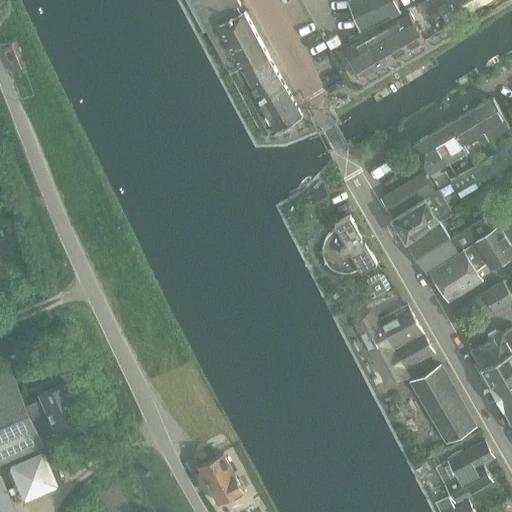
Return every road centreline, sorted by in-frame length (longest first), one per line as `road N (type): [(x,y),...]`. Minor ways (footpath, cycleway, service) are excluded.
road 1 (unclassified): [(200,511),(88,286),(0,68)]
road 2 (tertiary): [(511,456),(352,172)]
road 3 (tertiary): [(352,172),(258,0)]
road 4 (residential): [(352,172),(511,72)]
